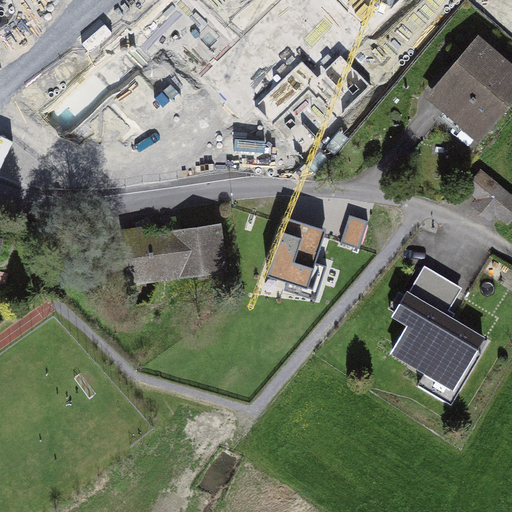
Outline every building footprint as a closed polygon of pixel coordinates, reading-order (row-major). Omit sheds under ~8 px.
[(511,90),(511,69),(479,42),(435,93),(478,130),(511,90)] [(511,215),(511,195),(481,171),(468,187),(481,197),(477,202),(492,215),(496,210),(509,220),(511,215)] [(368,221),(349,216),(341,242),(360,247),(368,221)] [(268,273),(306,284),(321,229),(284,219),(268,273)] [(222,266),(217,227),(139,238),(138,229),(119,231),(125,279),(222,266)] [(412,321),(396,349),(452,382),(479,334),(443,313),(460,284),(427,264),(399,313),(412,321)]
